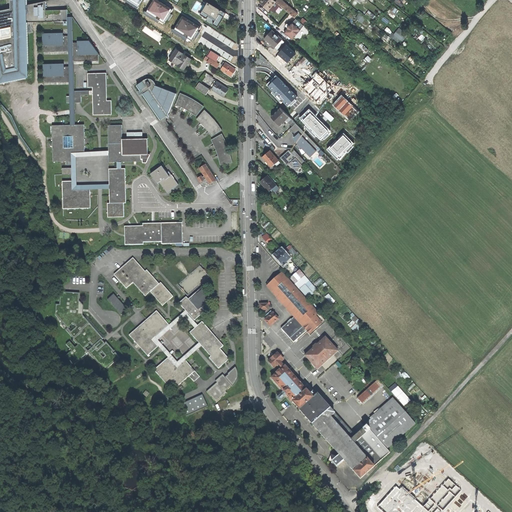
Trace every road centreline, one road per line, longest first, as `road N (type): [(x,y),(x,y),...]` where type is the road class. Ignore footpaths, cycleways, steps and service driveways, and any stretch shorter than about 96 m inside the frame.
road 1 (residential): [(351,511),(270,415),(253,375),(246,0)]
road 2 (track): [(348,508),(511,329)]
road 3 (unknown): [(177,400),(233,358),(226,254)]
